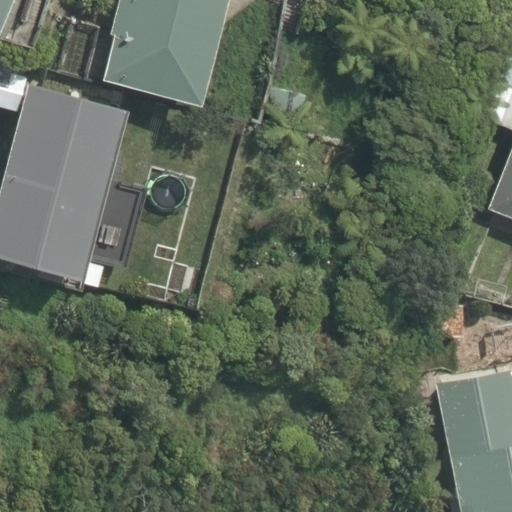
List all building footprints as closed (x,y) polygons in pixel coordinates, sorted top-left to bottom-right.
[(0,0),(0,35),(16,0),(0,0)] [(204,112),(232,0),(119,0),(111,37),(116,38),(104,83),(204,112)] [(511,7),(473,110),(511,125),(511,7)] [(0,107),(19,112),(29,77),(0,68),(0,107)] [(131,113),(29,87),(0,201),(0,260),(84,285),(131,113)] [(304,97),(270,87),(263,114),(297,123),(304,97)] [(511,149),(483,213),(511,225),(511,149)] [(511,511),(511,370),(430,384),(450,511),(511,511)]
